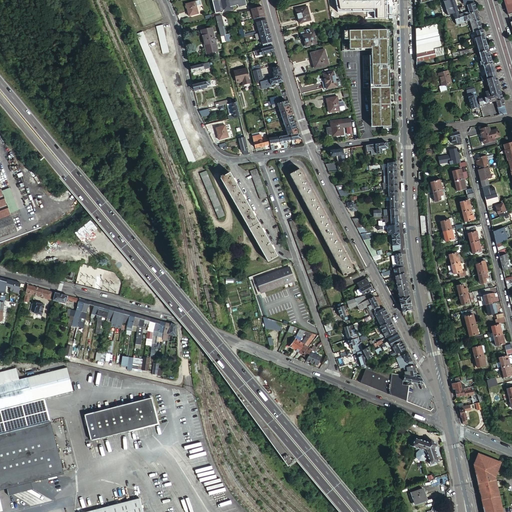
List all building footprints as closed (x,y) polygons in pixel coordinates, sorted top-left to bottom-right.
[(201,4),(200,0),(185,4),(188,16),(198,13),(196,6),(201,4)] [(220,0),(223,11),(233,9),(232,6),(238,5),(238,7),(247,5),(245,0),(220,0)] [(375,10),(374,0),(352,0),(353,7),(360,7),(360,11),(375,10)] [(454,0),(448,0),(450,5),(452,13),(453,15),(458,14),(456,8),(457,8),(454,0)] [(511,7),(509,0),(503,0),(506,8),(508,13),(511,11),(511,7)] [(477,12),(474,3),(466,5),(468,11),(469,14),(477,12)] [(265,16),(262,6),(251,10),(253,19),(265,16)] [(310,20),(307,6),(296,9),(300,22),(310,20)] [(466,11),(458,14),(453,15),(453,16),(456,24),(470,20),(469,15),(469,14),(468,11),(466,11)] [(472,21),(479,19),(477,12),(469,14),(469,15),(470,15),(472,21)] [(221,15),(216,16),(220,37),(222,43),(231,40),(230,34),(225,36),(223,27),(224,26),(221,15)] [(257,28),(267,25),(265,16),(253,19),(254,23),(256,22),(257,28)] [(416,50),(416,53),(426,51),(443,47),(445,46),(448,46),(445,26),(442,26),(441,22),(434,24),(415,28),(415,29),(416,33),(416,38),(416,44),(416,50)] [(477,31),(482,30),(480,25),(480,24),(471,27),(473,33),(477,31)] [(259,33),(269,30),(267,25),(257,28),(259,33)] [(155,29),(157,35),(160,45),(163,56),(170,54),(164,34),(163,30),(162,27),(155,29)] [(217,50),(216,46),(214,38),(212,27),(208,28),(201,29),(206,53),(214,51),(217,50)] [(390,126),(387,28),(341,31),(342,51),(367,50),(367,48),(371,48),(371,55),(362,56),(363,88),(370,88),(370,120),(371,126),(390,126)] [(316,43),(313,29),(301,32),(302,37),(303,36),(306,46),(316,43)] [(260,39),(270,36),(269,30),(259,33),(254,34),(256,40),(260,39)] [(485,41),(482,30),(477,31),(478,37),(475,38),(477,46),(486,43),(485,41)] [(198,160),(160,73),(148,48),(144,38),(143,36),(136,39),(152,74),(191,162),(198,160)] [(263,48),(273,46),(270,36),(260,39),(263,48)] [(488,49),(486,43),(477,46),(479,52),(488,49)] [(254,56),(275,52),(273,46),(263,48),(253,51),(254,56)] [(416,61),(416,62),(423,60),(429,59),(440,56),(447,54),(445,46),(443,47),(426,51),(416,53),(416,54),(416,61)] [(328,64),(324,49),(311,52),(315,68),(328,64)] [(489,55),(488,49),(479,52),(477,53),(478,54),(479,54),(481,60),(490,57),(489,55)] [(492,63),(490,57),(481,60),(482,61),(479,61),(479,62),(480,65),(482,64),(483,66),(492,63)] [(190,67),(191,72),(209,67),(209,66),(210,66),(210,64),(208,65),(208,62),(190,67)] [(493,67),(492,63),(483,66),(486,75),(481,77),(483,80),(484,80),(486,79),(490,78),(496,76),(493,67)] [(274,78),(281,76),(279,66),(273,68),(274,72),(272,73),(274,78)] [(243,82),(249,81),(246,67),(233,70),(236,81),(242,80),(243,82)] [(260,69),(252,70),(255,83),(260,82),(262,81),(260,69)] [(451,82),(447,70),(438,72),(441,84),(438,85),(439,91),(446,89),(445,84),(451,82)] [(337,86),(333,71),(322,74),(326,89),(337,86)] [(283,82),(281,76),(274,78),(262,81),(260,82),(261,89),(266,87),(266,86),(283,82)] [(478,100),(500,93),(496,78),(496,76),(490,78),(486,79),(490,90),(476,94),(478,100)] [(210,80),(193,85),(194,89),(206,87),(206,86),(211,84),(210,80)] [(475,91),(467,93),(468,97),(473,95),(474,100),(478,100),(476,94),(475,91)] [(497,107),(500,115),(507,114),(506,110),(505,108),(505,107),(500,93),(478,100),(479,103),(479,105),(482,104),(482,105),(495,102),(494,100),(496,100),(498,107),(497,107)] [(472,110),(477,108),(475,104),(479,103),(478,100),(474,100),(473,95),(468,97),(472,110)] [(338,102),(337,96),(326,99),(330,113),(341,110),(338,102)] [(227,104),(231,103),(230,100),(207,105),(208,108),(227,104)] [(273,110),(279,108),(288,105),(286,101),(278,103),(271,105),(273,110)] [(239,115),(236,102),(231,103),(227,104),(229,116),(228,116),(228,119),(239,117),(239,115)] [(285,126),(294,124),(291,115),(282,118),(285,126)] [(351,124),(349,116),(330,120),(331,128),(333,135),(344,133),(342,126),(346,125),(351,124)] [(228,137),(224,125),(215,128),(219,140),(228,137)] [(492,139),(495,138),(500,137),(499,134),(500,134),(500,133),(500,132),(499,132),(499,131),(498,131),(498,129),(490,131),(489,127),(480,130),(483,144),(493,141),(492,139)] [(461,145),(458,132),(449,134),(450,140),(451,140),(452,144),(456,143),(456,145),(461,145)] [(290,135),(288,135),(279,137),(280,142),(281,144),(283,143),(283,142),(291,140),(290,135)] [(266,139),(265,140),(262,141),(261,139),(261,137),(253,139),(255,148),(268,145),(266,139)] [(279,137),(268,139),(271,150),(274,150),(273,145),(272,144),(280,142),(279,137)] [(244,155),(248,154),(244,138),(238,139),(241,151),(243,151),(244,155)] [(511,153),(511,141),(503,144),(505,150),(504,150),(505,156),(511,153)] [(387,143),(373,145),(367,146),(366,146),(367,156),(376,155),(382,154),(382,150),(388,149),(387,143)] [(343,149),(329,151),(330,158),(338,156),(339,162),(344,162),(343,149)] [(458,149),(449,150),(451,161),(460,159),(458,149)] [(477,168),(477,170),(488,167),(489,167),(486,155),(476,158),(478,165),(476,166),(477,168)] [(325,164),(329,173),(338,171),(337,163),(325,164)] [(488,167),(477,170),(480,181),(491,178),(488,167)] [(267,197),(256,170),(250,172),(260,199),(267,197)] [(299,170),(290,175),(333,257),(343,276),(345,276),(345,277),(346,276),(346,275),(353,271),(349,264),(350,264),(348,260),(348,261),(341,248),(341,247),(340,244),(339,244),(332,230),(331,227),(330,227),(323,214),(324,213),(322,210),(321,210),(314,197),(315,197),(313,193),(312,193),(305,180),(304,176),(303,177),(299,170)] [(463,179),(462,173),(461,170),(452,172),(454,181),(463,179)] [(225,216),(206,171),(200,174),(219,219),(225,216)] [(233,180),(229,173),(223,177),(222,175),(220,177),(221,178),(220,178),(268,262),(277,256),(273,250),(274,249),(272,246),(272,247),(264,233),(265,232),(263,230),(262,230),(254,216),(255,215),(253,213),(252,213),(245,200),(246,199),(243,196),(235,183),(236,182),(234,179),(233,180)] [(466,189),(463,179),(454,181),(457,191),(466,189)] [(430,183),(432,192),(438,191),(442,190),(439,180),(430,183)] [(0,188),(0,237),(16,231),(10,213),(5,200),(0,188)] [(438,191),(432,192),(435,202),(441,200),(440,196),(443,195),(442,192),(442,190),(438,191)] [(397,196),(389,196),(389,201),(390,210),(398,210),(397,196)] [(13,198),(5,200),(10,213),(18,211),(13,198)] [(468,211),(471,210),(469,200),(460,202),(462,212),(468,211)] [(500,202),(499,202),(500,205),(499,205),(496,206),(495,206),(496,209),(496,210),(498,214),(507,211),(506,206),(503,206),(502,201),(500,202)] [(353,205),(353,203),(348,204),(348,209),(350,209),(351,212),(356,211),(355,205),(353,205)] [(390,218),(398,218),(398,210),(390,210),(390,216),(390,218)] [(472,213),(471,210),(468,211),(462,212),(464,222),(474,220),(472,213)] [(426,215),(420,216),(420,221),(421,230),(422,236),(428,234),(426,215)] [(398,225),(398,218),(390,218),(390,216),(383,216),(383,220),(385,220),(385,223),(384,223),(385,226),(388,226),(398,225)] [(352,219),(357,228),(365,228),(360,218),(352,219)] [(90,219),(76,231),(81,236),(86,232),(88,235),(97,227),(90,219)] [(440,222),(442,232),(443,231),(452,229),(451,227),(449,219),(440,222)] [(289,222),(320,307),(326,305),(296,220),(289,222)] [(466,228),(470,243),(479,241),(475,226),(469,227),(466,228)] [(504,227),(493,232),(496,244),(507,240),(504,227)] [(443,231),(442,232),(445,241),(454,239),(452,229),(443,231)] [(401,249),(399,234),(391,235),(393,246),(394,246),(394,251),(396,251),(401,249)] [(364,241),(373,258),(380,256),(381,256),(372,239),(371,239),(364,241)] [(479,241),(470,243),(472,253),(478,252),(478,253),(481,252),(479,241)] [(403,267),(401,249),(396,251),(397,255),(396,255),(396,256),(391,257),(393,270),(403,267)] [(449,255),(451,265),(460,262),(458,253),(457,253),(449,255)] [(506,254),(499,257),(503,271),(510,268),(506,254)] [(119,272),(125,269),(120,261),(114,265),(119,272)] [(460,262),(451,265),(453,274),(459,272),(462,272),(460,262)] [(475,265),(478,274),(487,272),(485,267),(482,267),(481,263),(475,265)] [(404,273),(403,267),(393,270),(394,276),(399,275),(404,273)] [(294,282),(289,268),(256,280),(261,293),(284,285),(284,284),(288,283),(288,284),(294,282)] [(72,281),(75,273),(71,272),(70,276),(65,275),(65,279),(72,281)] [(487,272),(478,274),(480,284),(486,283),(485,278),(488,278),(487,272)] [(11,281),(0,278),(0,321),(2,322),(7,286),(10,287),(11,281)] [(366,279),(357,284),(359,289),(354,292),(355,293),(356,293),(357,294),(358,294),(361,292),(362,295),(372,290),(366,279)] [(11,281),(10,287),(12,288),(11,292),(19,294),(21,284),(11,281)] [(136,282),(130,287),(137,295),(143,291),(136,282)] [(467,294),(468,294),(466,288),(463,289),(462,284),(456,286),(459,296),(464,295),(467,294)] [(46,290),(27,285),(26,292),(45,297),(46,290)] [(53,292),(46,290),(45,297),(51,299),(53,292)] [(439,292),(432,294),(434,301),(441,299),(439,292)] [(74,298),(55,293),(53,301),(66,304),(66,300),(73,302),(74,298)] [(470,303),(468,294),(467,294),(464,295),(459,296),(461,305),(470,303)] [(485,305),(495,303),(492,294),(483,296),(485,302),(485,305)] [(381,310),(376,301),(374,297),(368,299),(366,295),(347,302),(349,309),(357,306),(360,311),(366,308),(370,316),(371,315),(374,314),(381,310)] [(407,312),(404,298),(399,299),(401,311),(402,313),(407,312)] [(376,301),(381,310),(384,308),(385,308),(380,299),(376,301)] [(35,311),(36,303),(29,303),(28,309),(30,309),(30,310),(35,311)] [(34,314),(42,316),(45,305),(36,303),(35,311),(34,314)] [(100,305),(94,303),(91,314),(97,316),(100,305)] [(497,313),(495,303),(485,305),(488,315),(497,313)] [(105,306),(100,305),(97,316),(96,318),(98,319),(95,334),(99,334),(101,321),(102,317),(105,306)] [(349,315),(345,306),(337,309),(341,318),(349,315)] [(115,309),(110,307),(107,318),(106,322),(109,323),(111,319),(112,319),(115,309)] [(386,312),(384,308),(381,310),(374,314),(376,318),(386,312)] [(120,310),(115,309),(112,319),(117,321),(120,310)] [(79,312),(76,311),(74,317),(73,321),(72,326),(77,327),(77,326),(80,315),(81,313),(79,312)] [(388,316),(386,312),(376,318),(378,321),(388,316)] [(135,314),(130,313),(127,324),(127,326),(126,330),(131,331),(132,326),(135,314)] [(141,316),(135,314),(132,326),(137,327),(141,316)] [(464,317),(467,327),(476,325),(473,315),(466,317),(464,317)] [(146,317),(141,316),(137,327),(136,339),(141,339),(143,328),(146,317)] [(390,321),(388,316),(378,321),(379,324),(381,326),(390,321)] [(156,320),(151,318),(148,329),(147,332),(146,339),(152,339),(153,330),(156,320)] [(264,328),(280,330),(281,324),(275,324),(276,319),(265,318),(264,328)] [(166,323),(161,321),(158,332),(157,336),(163,336),(166,323)] [(393,327),(390,321),(381,326),(379,327),(382,332),(388,329),(393,327)] [(171,324),(166,323),(163,336),(162,340),(167,341),(168,334),(171,324)] [(324,326),(326,333),(333,330),(330,323),(324,326)] [(176,325),(171,324),(168,334),(169,335),(173,336),(173,338),(173,348),(177,348),(177,338),(176,337),(176,325)] [(356,332),(355,329),(353,325),(344,328),(343,328),(346,338),(352,336),(351,331),(353,331),(355,337),(357,337),(356,333),(356,332)] [(476,325),(467,327),(469,336),(478,334),(476,325)] [(491,327),(493,334),(493,337),(500,335),(503,335),(500,325),(491,327)] [(397,332),(393,327),(388,329),(391,335),(397,332)] [(388,329),(382,332),(385,338),(387,338),(391,335),(388,329)] [(294,350),(300,342),(303,334),(305,331),(299,330),(296,337),(296,338),(295,339),(294,340),(291,344),(290,346),(294,350)] [(397,332),(391,335),(387,338),(388,340),(389,342),(399,336),(397,332)] [(300,342),(294,350),(298,353),(312,334),(309,333),(307,336),(302,343),(300,342)] [(302,356),(308,348),(307,347),(316,335),(312,334),(298,353),(302,356)] [(500,335),(493,337),(494,341),(496,346),(505,344),(503,335),(500,335)] [(383,352),(392,347),(401,341),(399,336),(389,342),(385,344),(386,346),(383,348),(383,349),(382,349),(383,352)] [(362,350),(360,343),(358,338),(357,337),(355,337),(353,338),(353,340),(348,341),(350,347),(352,346),(354,351),(356,350),(357,353),(363,351),(362,350)] [(398,354),(405,350),(406,349),(401,341),(392,347),(394,352),(390,354),(391,356),(389,357),(390,358),(398,354)] [(484,356),(487,355),(487,352),(483,353),(482,350),(481,346),(478,347),(472,348),(474,358),(484,356)] [(308,348),(302,356),(307,359),(309,356),(309,355),(313,351),(314,352),(316,349),(316,348),(314,347),(311,350),(308,348)] [(367,348),(362,350),(363,351),(368,360),(372,358),(367,348)] [(306,361),(312,363),(315,355),(314,354),(314,352),(313,351),(309,355),(309,356),(307,359),(306,361)] [(373,370),(368,360),(363,351),(357,353),(357,354),(359,361),(361,367),(364,366),(365,369),(373,370)] [(402,368),(414,366),(407,352),(407,353),(398,358),(400,361),(398,362),(400,369),(402,368)] [(312,363),(317,365),(319,361),(320,357),(319,357),(320,355),(318,354),(317,356),(315,355),(312,363)] [(484,356),(474,358),(476,368),(486,365),(484,356)] [(506,361),(505,357),(499,358),(500,362),(501,368),(504,367),(510,365),(509,360),(506,361)] [(511,375),(511,372),(510,365),(504,367),(501,368),(504,377),(511,375)] [(414,366),(402,368),(403,371),(407,370),(407,372),(410,372),(411,377),(416,375),(414,366)] [(0,384),(0,409),(43,399),(71,391),(65,368),(0,384)] [(384,373),(373,371),(373,372),(365,370),(360,383),(369,387),(383,393),(389,395),(407,402),(408,391),(409,388),(409,386),(402,385),(403,381),(424,385),(424,384),(422,379),(416,378),(384,373)] [(460,377),(451,379),(452,388),(453,389),(455,389),(456,391),(455,391),(456,397),(457,397),(457,398),(465,397),(464,389),(465,389),(465,384),(463,385),(460,381),(460,377)] [(487,381),(487,384),(488,388),(497,385),(495,378),(487,381)] [(475,404),(476,403),(480,403),(484,402),(483,399),(482,395),(480,396),(480,394),(477,394),(475,395),(474,392),(473,387),(465,389),(464,389),(465,397),(471,395),(473,404),(475,404)] [(505,400),(509,399),(511,398),(511,387),(507,389),(508,393),(503,394),(505,400)] [(92,413),(98,439),(158,424),(151,398),(92,413)] [(43,399),(0,409),(0,436),(49,424),(43,399)] [(464,406),(459,407),(458,407),(461,417),(463,424),(468,423),(466,414),(465,414),(464,411),(471,409),(470,405),(464,406)] [(49,424),(0,436),(0,488),(62,473),(49,424)] [(428,443),(415,438),(412,447),(416,448),(415,449),(415,450),(415,451),(416,452),(416,453),(416,458),(419,461),(423,461),(424,460),(425,461),(426,461),(427,461),(428,461),(430,465),(439,462),(437,457),(440,456),(437,446),(435,444),(433,441),(431,440),(428,443)] [(475,458),(473,463),(475,473),(476,475),(476,478),(479,492),(484,511),(483,511),(503,511),(502,508),(495,476),(499,467),(498,467),(500,460),(479,451),(476,458),(475,458)] [(426,501),(423,489),(411,493),(412,498),(410,499),(412,505),(426,501)] [(142,511),(139,499),(89,511),(142,511)]
